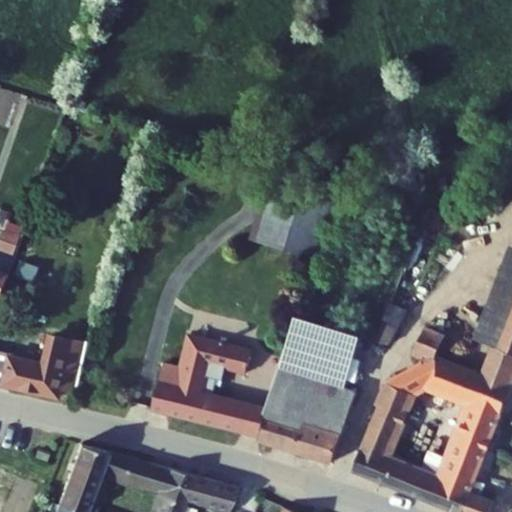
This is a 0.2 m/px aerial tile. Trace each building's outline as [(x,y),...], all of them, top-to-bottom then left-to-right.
[(259,224),(319,242),(344,160),(284,143),(259,224)] [(0,243),(0,249),(15,254),(20,237),(4,232),(0,243)] [(511,236),(475,328),(497,337),(511,343),(511,236)] [(21,258),(0,250),(0,280),(11,284),(21,258)] [(397,314),(380,307),(374,322),(371,346),(383,350),(397,314)] [(363,328),(299,310),(283,363),(347,380),(363,328)] [(511,392),(511,343),(497,337),(485,366),(440,348),(448,325),(430,318),(419,348),(425,351),(430,380),(476,399),(453,452),(435,445),(428,462),(391,447),(416,386),(395,371),(361,462),(464,505),(465,503),(487,451),(511,392)] [(50,353),(0,341),(0,368),(62,383),(65,374),(79,377),(81,377),(86,356),(93,329),(58,321),(50,353)] [(157,403),(263,431),(272,403),(210,387),(217,358),(252,367),(258,344),(194,328),(185,362),(169,357),(157,403)] [(430,380),(425,351),(395,371),(416,386),(430,380)] [(347,380),(283,363),(272,403),(263,431),(262,434),(338,454),(363,384),(347,380)] [(101,511),(90,507),(87,511),(185,511),(195,487),(211,494),(222,467),(84,433),(63,492),(88,502),(92,493),(105,460),(164,481),(151,511),(101,511)] [(485,484),(498,455),(487,451),(465,503),(484,511),(486,511),(497,489),(485,484)] [(288,490),(278,511),(311,511),(316,502),(288,490)] [(88,502),(90,507),(101,511),(138,511),(92,493),(88,502)] [(320,511),(323,506),(316,502),(311,511),(320,511)]
